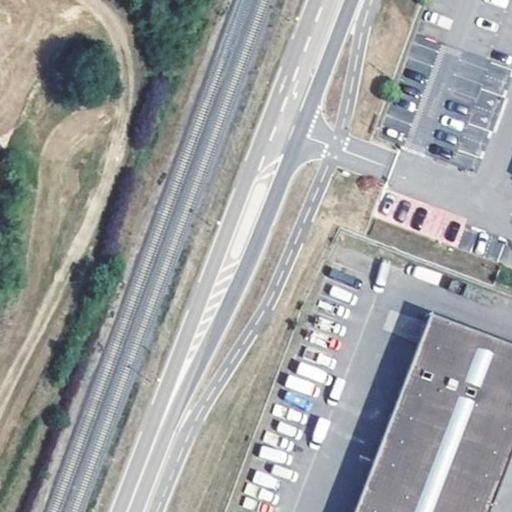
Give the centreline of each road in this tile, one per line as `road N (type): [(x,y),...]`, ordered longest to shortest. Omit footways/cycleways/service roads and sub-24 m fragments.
road 1 (secondary): [(324,0),(127,511)]
road 2 (track): [(88,0),(112,21),(124,47),(120,143),(73,266),(0,406)]
